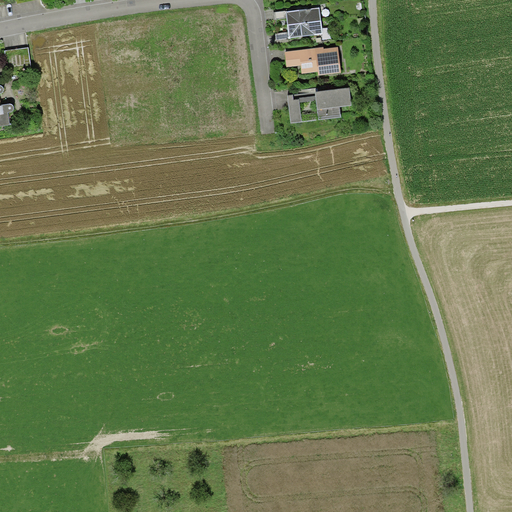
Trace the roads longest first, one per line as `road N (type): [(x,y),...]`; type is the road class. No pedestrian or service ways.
road 1 (track): [(403,211),(457,395),(470,511)]
road 2 (track): [(374,0),(403,211)]
road 3 (residential): [(0,29),(183,0)]
road 4 (residential): [(243,0),(251,10),(267,131)]
